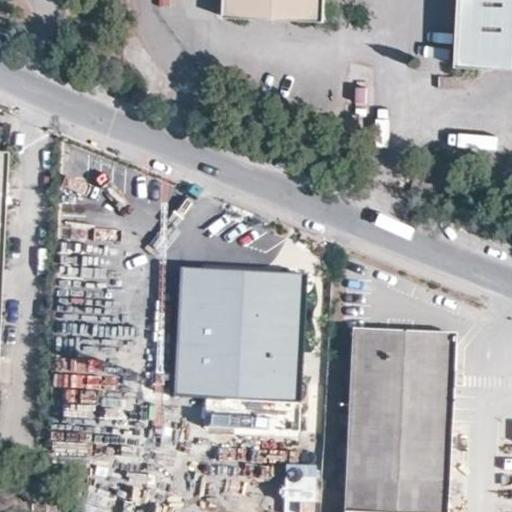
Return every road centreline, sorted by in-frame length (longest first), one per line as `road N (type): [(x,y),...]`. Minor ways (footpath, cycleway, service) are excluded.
road 1 (tertiary): [(0,70),(511,283)]
road 2 (unknown): [(24,410),(50,0)]
road 3 (unknown): [(211,160),(152,233),(133,283),(120,360),(123,434)]
